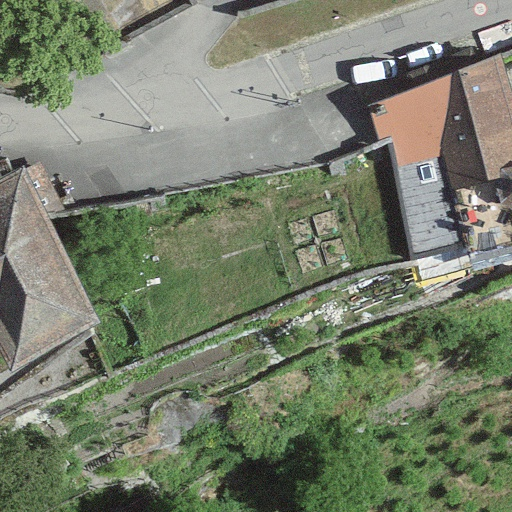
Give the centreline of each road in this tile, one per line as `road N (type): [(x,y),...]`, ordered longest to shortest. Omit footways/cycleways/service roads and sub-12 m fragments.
road 1 (residential): [(302,67),(0,138)]
road 2 (residential): [(302,67),(511,0)]
